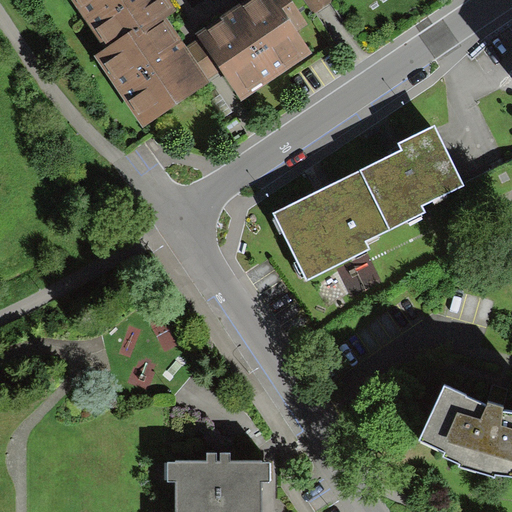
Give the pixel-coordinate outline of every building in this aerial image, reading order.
[(149,0),(59,0),(97,58),(150,24),(161,17),(149,0)] [(299,28),(279,0),(254,0),(195,42),(237,102),(303,56),(288,35),(299,28)] [(326,3),(324,0),(300,0),(309,14),(326,3)] [(150,24),(97,58),(84,66),(130,136),(195,94),(150,24)] [(396,160),(356,179),(384,237),(418,221),(415,215),(457,195),(428,135),(393,152),(396,160)] [(384,237),(356,179),(271,220),(303,286),(367,255),(363,248),(384,237)] [(338,290),(340,299),(367,293),(362,267),(330,274),(333,291),(338,290)] [(478,405),(436,386),(412,441),(438,452),(436,457),(451,462),(452,467),(487,475),(488,472),(507,476),(507,471),(511,471),(511,412),(496,411),(478,405)] [(261,511),(261,506),(261,482),(270,482),(271,463),(262,463),(262,460),(232,460),(232,452),(205,452),(205,460),(175,460),(175,462),(168,462),(168,480),(176,480),(176,489),(175,511),(261,511)]
